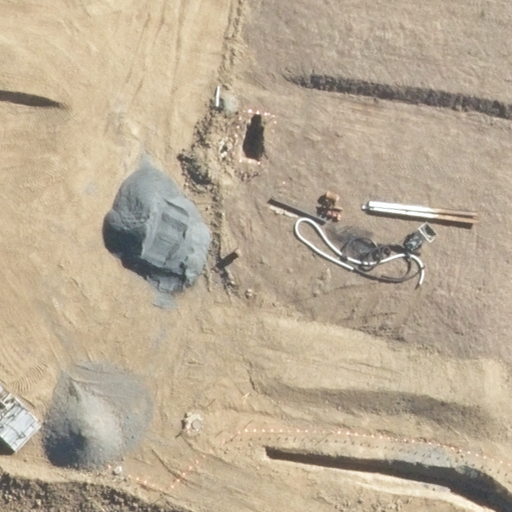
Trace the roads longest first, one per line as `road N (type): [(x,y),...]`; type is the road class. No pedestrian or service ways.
road 1 (residential): [(187,0),(119,422)]
road 2 (residential): [(0,402),(119,422)]
